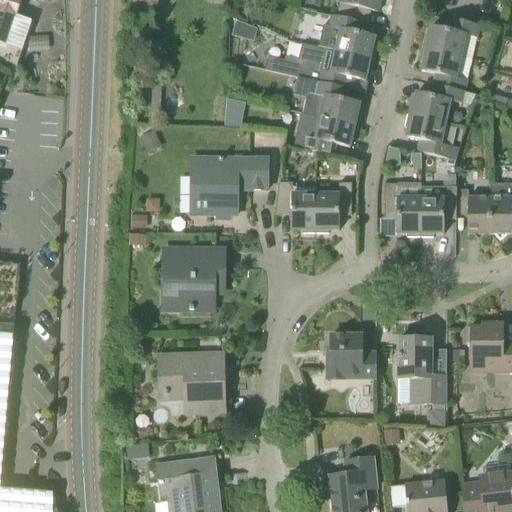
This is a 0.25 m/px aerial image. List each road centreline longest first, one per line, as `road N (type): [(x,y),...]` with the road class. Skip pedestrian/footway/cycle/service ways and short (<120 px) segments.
road 1 (secondary): [(85,511),(80,338),(94,0)]
road 2 (residential): [(277,511),(266,444),(280,314),(310,279),(378,270)]
road 3 (residential): [(378,270),(383,123),(413,0)]
road 4 (residential): [(378,270),(483,268),(511,255)]
